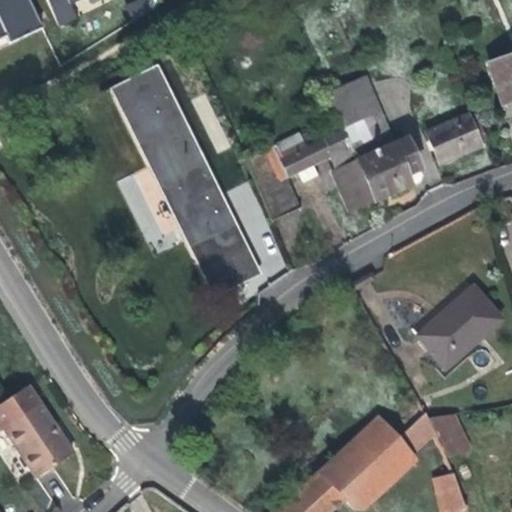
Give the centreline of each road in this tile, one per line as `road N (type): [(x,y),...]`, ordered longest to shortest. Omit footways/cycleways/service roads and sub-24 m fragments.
road 1 (residential): [(143,458),(242,333),(391,228),(511,188)]
road 2 (unclassified): [(143,458),(79,385),(0,257)]
